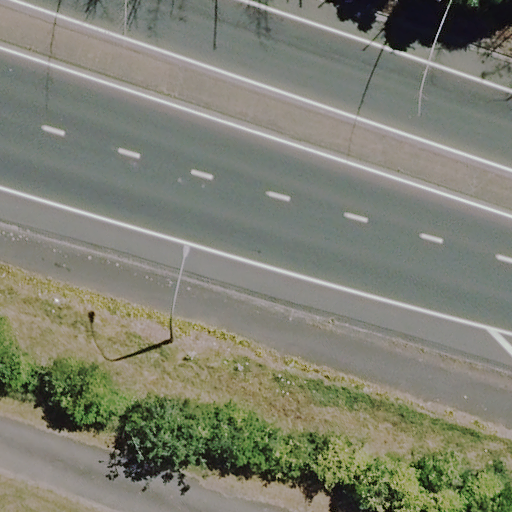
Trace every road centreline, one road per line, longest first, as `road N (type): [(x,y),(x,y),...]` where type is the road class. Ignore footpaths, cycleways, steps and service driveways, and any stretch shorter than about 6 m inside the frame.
road 1 (trunk): [(511,269),(0,101)]
road 2 (trunk): [(111,0),(511,138)]
road 3 (residential): [(0,464),(135,511)]
